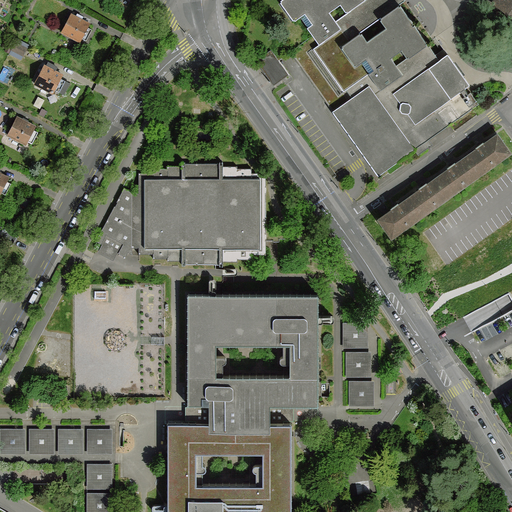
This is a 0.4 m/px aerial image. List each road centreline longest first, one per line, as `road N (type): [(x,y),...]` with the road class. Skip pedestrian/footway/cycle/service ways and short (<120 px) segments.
road 1 (secondary): [(346,222),(511,480)]
road 2 (tertiary): [(128,100),(0,342)]
road 3 (secondary): [(214,33),(346,222)]
road 4 (residential): [(346,222),(506,109)]
